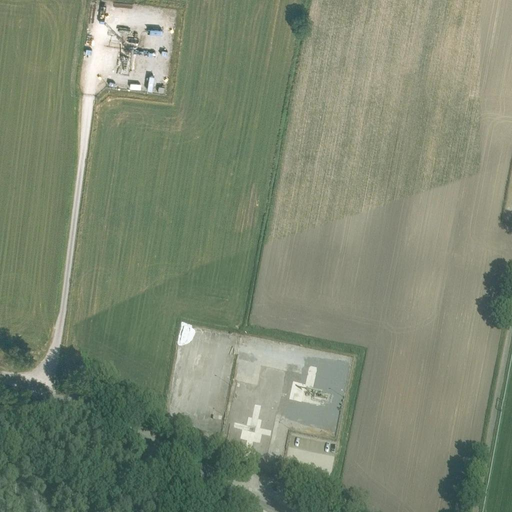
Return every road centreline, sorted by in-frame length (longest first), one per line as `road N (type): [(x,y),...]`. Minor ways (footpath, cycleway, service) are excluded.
road 1 (unclassified): [(270,511),(95,412),(0,377)]
road 2 (track): [(42,389),(55,350),(88,92)]
road 3 (track): [(475,511),(511,319)]
